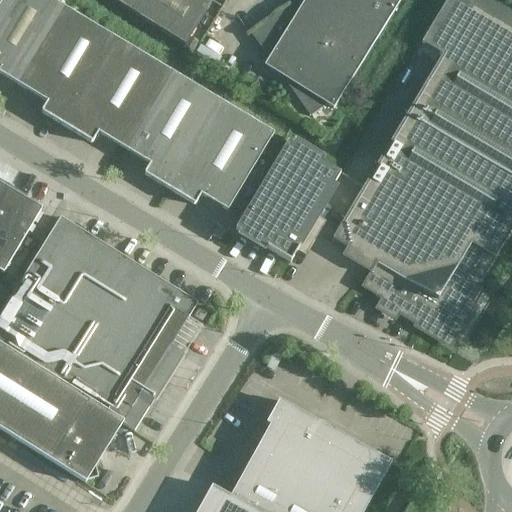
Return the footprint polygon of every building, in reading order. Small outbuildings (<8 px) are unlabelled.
[(0,74),(21,88),(67,11),(49,0),(1,0),(0,3),(0,74)] [(112,0),(184,45),(211,1),(209,0),(112,0)] [(287,8),(250,34),(309,116),(326,105),(333,109),(400,0),(303,0),(296,13),(287,8)] [(446,47),(332,238),(378,265),(366,286),(377,292),(375,296),(387,303),(385,306),(414,324),(447,343),(451,337),(473,302),(481,289),(478,287),(511,229),(511,12),(491,0),(440,0),(438,5),(422,32),(446,47)] [(67,11),(21,88),(46,103),(41,112),(41,114),(66,129),(119,42),(67,11)] [(119,42),(66,129),(90,144),(92,143),(97,134),(124,150),(170,73),(119,42)] [(170,73),(124,150),(149,165),(144,174),(144,176),(168,190),(221,104),(170,73)] [(221,104),(168,190),(193,205),(195,205),(200,196),(227,212),(273,135),(221,104)] [(296,248),(340,174),(286,142),(234,230),(290,263),(298,249),(296,248)] [(0,272),(3,274),(41,209),(0,184),(0,272)] [(59,218),(0,312),(0,347),(122,423),(122,424),(133,431),(181,356),(169,348),(197,304),(59,218)] [(225,231),(216,226),(211,235),(220,240),(225,231)] [(0,347),(0,430),(85,483),(87,480),(97,478),(92,456),(103,455),(122,424),(122,423),(0,347)] [(282,357),(274,353),(266,367),(274,371),(282,357)] [(209,489),(196,511),(363,511),(391,464),(385,461),(335,433),(330,427),(327,426),(324,424),(322,423),(316,422),(278,401),(265,424),(269,426),(230,497),(211,486),(209,489)]
